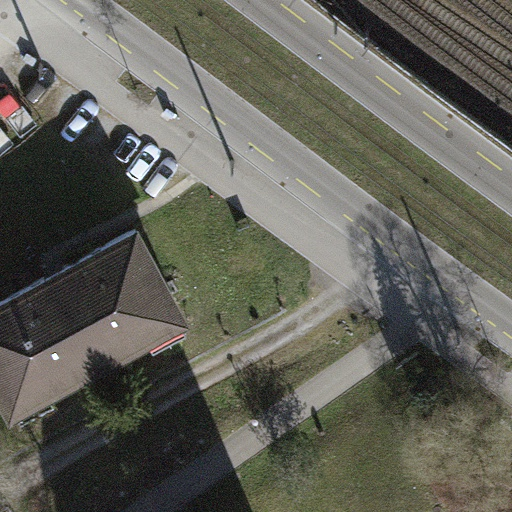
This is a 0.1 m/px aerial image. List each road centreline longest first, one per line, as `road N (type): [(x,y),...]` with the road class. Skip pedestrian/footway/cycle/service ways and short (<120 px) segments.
road 1 (secondary): [(75,0),(511,326)]
road 2 (secondary): [(511,189),(262,0)]
